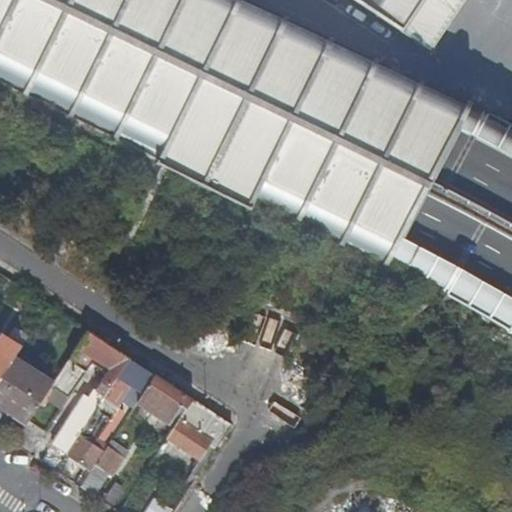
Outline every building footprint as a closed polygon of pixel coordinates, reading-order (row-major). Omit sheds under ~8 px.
[(342,0),(430,58),(468,0),(342,0)] [(51,443),(66,453),(128,359),(86,332),(53,382),(43,398),(60,409),(71,394),(95,359),(110,369),(90,399),(83,394),(51,443)] [(0,336),(0,355),(10,362),(12,358),(19,347),(1,335),(0,336)] [(10,362),(0,355),(0,376),(3,372),(10,362)] [(39,377),(12,358),(10,362),(3,372),(0,376),(0,403),(27,422),(28,421),(43,398),(53,382),(41,374),(39,377)] [(126,389),(138,397),(153,375),(128,359),(66,453),(91,469),(106,446),(95,439),(109,417),(106,416),(117,398),(120,400),(126,389)] [(168,425),(186,397),(153,375),(138,397),(135,402),(168,425)] [(211,441),(216,444),(228,425),(203,408),(190,400),(166,437),(199,459),(211,441)] [(27,422),(0,403),(0,410),(24,427),(27,422)] [(44,432),(28,421),(27,422),(24,427),(13,443),(29,453),(44,432)] [(129,449),(112,438),(106,446),(91,469),(80,487),(93,495),(110,471),(112,473),(129,449)] [(171,444),(164,439),(157,451),(163,455),(171,444)] [(144,511),(169,511),(172,508),(153,497),(144,511)]
